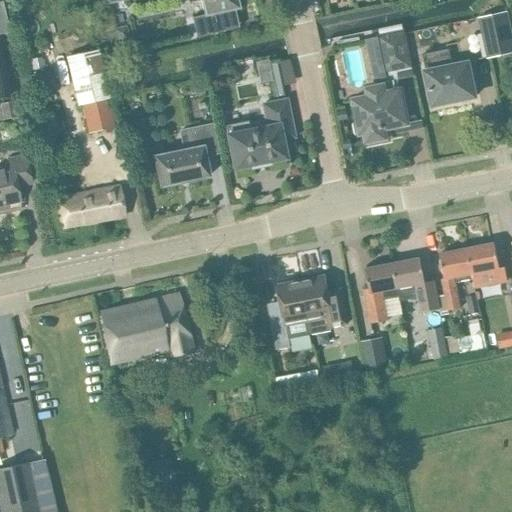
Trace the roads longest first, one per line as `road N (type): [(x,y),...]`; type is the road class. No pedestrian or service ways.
road 1 (tertiary): [(0,285),(337,206)]
road 2 (unclassified): [(337,206),(294,0)]
road 3 (tertiary): [(337,206),(511,179)]
